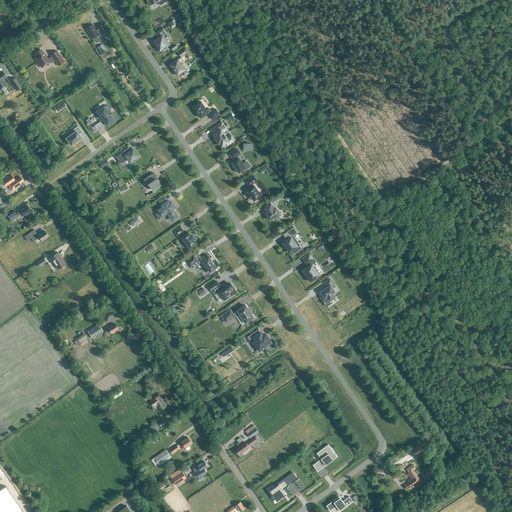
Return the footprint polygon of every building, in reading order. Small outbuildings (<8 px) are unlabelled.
[(108,33),(102,24),(97,27),(99,29),(96,31),(92,24),(86,29),(92,39),(96,36),(97,37),(102,34),(103,36),(108,33)] [(167,33),(163,28),(157,33),(160,38),(155,42),(157,46),(156,46),(160,52),(165,48),(164,47),(169,44),(166,40),(168,38),(165,34),(167,33)] [(178,53),(181,58),(185,55),(188,60),(192,57),(186,47),(178,53)] [(36,53),(38,57),(35,59),(41,68),(50,62),(51,63),(55,61),(58,66),(64,62),(57,51),(50,55),(51,56),(48,59),(46,56),(41,49),(36,53)] [(181,65),(178,60),(171,65),(178,75),(182,72),(184,76),(189,73),(182,64),(181,65)] [(13,87),(16,91),(22,87),(19,83),(13,87)] [(66,106),(63,101),(57,105),(60,110),(66,106)] [(209,114),(212,119),(220,114),(216,109),(212,112),(210,109),(207,111),(201,102),(194,107),(196,111),(198,114),(199,114),(201,118),(208,113),(209,114)] [(109,109),(106,105),(104,107),(97,112),(100,116),(98,117),(100,122),(103,120),(106,124),(109,121),(110,123),(113,121),(112,119),(115,117),(112,113),(109,115),(107,111),(109,109)] [(233,116),(230,112),(224,117),(227,121),(233,116)] [(222,122),(211,130),(216,138),(215,139),(216,140),(217,140),(218,142),(219,144),(220,143),(222,147),(226,144),(227,146),(235,141),(231,136),(227,139),(222,131),(226,129),(222,122)] [(78,126),(72,130),(74,133),(66,138),(71,145),(81,138),(79,135),(82,132),(78,126)] [(133,146),(140,142),(138,138),(131,142),(133,146)] [(138,156),(133,149),(130,151),(128,148),(115,157),(120,164),(127,158),(130,162),(132,161),(133,162),(137,160),(136,158),(138,156)] [(237,149),(230,154),(233,159),(234,159),(235,161),(232,163),(239,173),(246,168),(247,169),(251,166),(246,162),(243,164),(239,158),(238,159),(237,157),(241,154),(237,149)] [(108,163),(105,158),(98,163),(101,168),(108,163)] [(19,169),(11,175),(15,180),(23,174),(19,169)] [(145,180),(150,187),(151,186),(154,190),(161,185),(156,178),(157,177),(154,173),(145,180)] [(11,175),(2,181),(6,186),(8,184),(9,185),(8,186),(12,191),(21,184),(20,183),(23,181),(21,177),(14,181),(14,180),(15,180),(11,175)] [(262,193),(260,193),(255,186),(253,184),(258,181),(254,176),(246,181),(250,186),(251,186),(252,188),(247,191),(250,195),(249,195),(251,198),(252,197),(254,201),(259,198),(261,198),(262,193)] [(88,193),(92,191),(87,184),(84,186),(88,193)] [(0,203),(9,197),(3,189),(0,191),(0,203)] [(170,203),(165,197),(158,201),(161,205),(162,207),(158,210),(154,212),(159,220),(162,217),(167,214),(173,222),(180,217),(174,209),(177,208),(172,201),(170,203)] [(281,212),(278,211),(276,208),(274,209),(271,204),(265,208),(269,213),(266,214),(267,216),(266,216),(268,219),(269,219),(270,220),(277,216),(279,217),(281,212)] [(25,216),(31,211),(27,206),(17,213),(19,215),(22,213),(25,216)] [(12,222),(18,217),(14,211),(8,216),(12,222)] [(180,235),(190,249),(197,244),(194,240),(195,239),(193,235),(192,236),(189,232),(185,235),(184,232),(185,232),(181,226),(174,231),(178,236),(180,235)] [(283,243),(290,253),(291,252),(294,255),(303,249),(300,245),(298,247),(292,237),(298,233),(294,227),(287,231),(290,236),(286,238),(287,240),(283,243)] [(34,230),(29,234),(24,237),(27,241),(31,238),(34,242),(40,238),(42,241),(49,236),(45,231),(38,235),(34,230)] [(155,249),(152,245),(146,249),(149,253),(155,249)] [(57,252),(50,257),(58,269),(66,264),(61,257),(57,252)] [(198,253),(187,261),(191,266),(200,259),(202,262),(202,261),(207,268),(206,269),(210,274),(215,270),(214,269),(217,268),(214,264),(212,260),(209,256),(206,259),(204,256),(202,258),(198,253)] [(316,262),(314,259),(310,253),(303,259),(307,264),(309,267),(303,271),(311,282),(320,276),(317,272),(318,271),(316,268),(315,268),(312,264),(314,263),(315,264),(316,262)] [(46,261),(44,258),(43,258),(37,262),(39,266),(46,261)] [(324,283),(328,288),(321,292),(325,299),(327,297),(330,301),(335,297),(333,294),(335,292),(333,288),(335,286),(330,279),(324,283)] [(217,281),(209,287),(213,293),(218,289),(219,291),(225,300),(236,292),(236,291),(234,287),(233,288),(230,284),(222,290),(220,288),(221,287),(217,281)] [(207,293),(203,288),(198,292),(202,297),(207,293)] [(246,305),(237,311),(246,323),(254,318),(251,313),(251,312),(249,310),(246,305)] [(236,317),(230,309),(221,316),(226,323),(236,317)] [(111,333),(118,329),(114,323),(107,328),(108,328),(105,330),(107,333),(110,331),(111,333)] [(97,325),(91,330),(87,332),(92,338),(102,332),(97,325)] [(248,337),(252,344),(254,342),(259,349),(271,342),(266,334),(263,336),(259,329),(248,337)] [(79,344),(80,344),(87,339),(86,338),(87,337),(86,335),(85,336),(84,334),(76,339),(77,340),(79,344)] [(223,357),(234,350),(231,347),(221,354),(223,357)] [(161,409),(166,406),(159,396),(154,399),(155,400),(151,402),(154,406),(158,404),(161,409)] [(151,436),(155,433),(161,429),(158,426),(160,426),(161,428),(166,425),(164,423),(162,419),(158,422),(157,422),(150,427),(147,429),(151,436)] [(259,433),(255,428),(254,426),(245,432),(250,439),(259,433)] [(190,448),(188,446),(192,444),(188,437),(181,442),(183,444),(180,445),(183,449),(184,448),(186,451),(187,451),(190,449),(190,448)] [(254,447),(260,443),(258,440),(259,440),(257,437),(255,438),(255,437),(248,442),(250,446),(252,445),(254,447)] [(239,446),(235,450),(239,455),(243,453),(244,455),(249,451),(251,449),(246,442),(244,443),(239,447),(239,446)] [(172,453),(179,448),(177,445),(170,450),(172,453)] [(331,457),(335,454),(328,445),(317,453),(321,459),(315,463),(319,468),(325,464),(326,466),(328,464),(333,460),(332,459),(331,457)] [(422,445),(412,451),(416,457),(425,451),(422,445)] [(159,465),(171,457),(166,449),(154,457),(159,465)] [(201,463),(197,466),(198,467),(197,468),(196,467),(193,469),(196,473),(198,477),(203,474),(203,475),(207,472),(205,469),(208,466),(204,461),(201,463)] [(394,465),(398,473),(402,470),(397,463),(394,465)] [(420,484),(422,483),(413,470),(415,469),(413,465),(407,469),(409,473),(408,474),(411,478),(408,481),(409,483),(405,486),(407,489),(409,488),(410,489),(411,488),(412,489),(418,485),(419,487),(421,485),(420,484)] [(186,479),(182,472),(180,470),(170,476),(172,479),(172,480),(176,486),(186,479)] [(274,488),(270,491),(273,495),(273,496),(274,495),(277,498),(280,496),(281,498),(286,494),(282,489),(288,485),(284,480),(276,487),(275,485),(273,486),(274,488)] [(0,511),(19,511),(22,510),(5,486),(0,489),(0,511)] [(343,501),(340,497),(337,499),(336,498),(326,506),(330,511),(337,506),(340,510),(353,501),(349,496),(343,501)] [(240,511),(245,508),(240,502),(235,505),(236,505),(235,506),(234,505),(227,510),(228,511),(232,511),(237,509),(236,508),(237,508),(240,511)]
